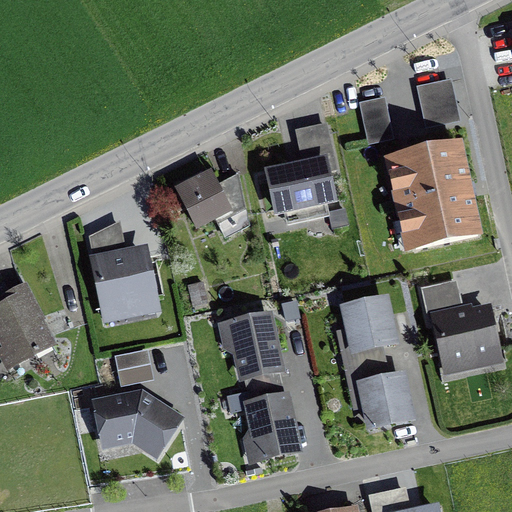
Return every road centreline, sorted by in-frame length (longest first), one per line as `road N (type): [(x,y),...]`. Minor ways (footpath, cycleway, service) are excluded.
road 1 (tertiary): [(443,0),(0,225)]
road 2 (residential): [(117,511),(511,440)]
road 3 (residential): [(511,249),(455,0)]
